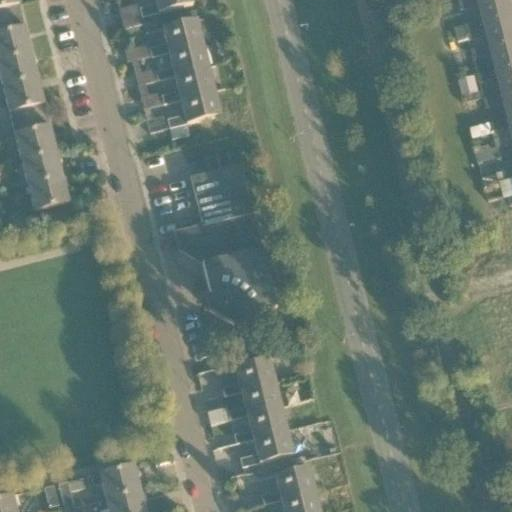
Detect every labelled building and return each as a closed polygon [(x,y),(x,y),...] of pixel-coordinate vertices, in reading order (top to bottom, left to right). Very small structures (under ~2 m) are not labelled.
[(2,11),(19,7),(17,0),(0,0),(0,37),(8,36),(2,11)] [(139,11),(141,20),(192,7),(190,0),(154,0),(156,7),(139,11)] [(479,0),(442,0),(437,1),(443,24),(483,14),(479,0)] [(0,63),(31,56),(19,7),(2,11),(8,36),(0,37),(0,63)] [(483,14),(443,24),(449,46),(489,36),(483,14)] [(161,33),(159,23),(144,27),(146,37),(161,33)] [(169,55),(202,47),(196,23),(163,31),(167,47),(149,51),(152,60),(169,56),(169,55)] [(489,36),(449,46),(454,68),(495,58),(489,36)] [(175,79),(208,71),(202,47),(169,55),(169,56),(173,71),(155,75),(158,84),(175,80),(175,79)] [(0,77),(3,90),(37,81),(31,56),(0,63),(0,77)] [(495,58),(454,68),(460,91),(500,81),(495,58)] [(180,102),(214,94),(208,71),(175,79),(175,80),(178,94),(161,98),(164,108),(181,104),(180,102)] [(26,110),(44,106),(37,81),(3,90),(16,139),(33,135),(26,110)] [(500,81),(460,91),(466,113),(506,103),(500,81)] [(169,131),(185,127),(220,118),(214,94),(180,102),(181,104),(184,118),(167,122),(169,131)] [(506,103),(466,113),(471,136),(511,125),(506,103)] [(22,164),(56,156),(44,106),(26,110),(33,135),(16,139),(22,164)] [(511,127),(511,125),(471,136),(477,158),(511,149),(511,127)] [(185,127),(169,131),(168,132),(171,143),(188,138),(185,127)] [(511,149),(477,158),(483,180),(511,172),(511,149)] [(240,167),(237,153),(194,164),(197,178),(240,167)] [(28,189),(62,181),(56,156),(22,164),(28,189)] [(262,251),(241,167),(190,180),(202,229),(175,236),(180,253),(203,266),(211,298),(206,300),(209,312),(236,329),(243,327),(241,320),(277,310),(273,295),(262,251)] [(511,172),(483,180),(488,203),(511,196),(511,172)] [(34,214),(69,206),(62,181),(28,189),(34,214)] [(65,224),(63,212),(35,219),(38,231),(65,224)] [(236,371),(240,386),(222,391),(225,400),(242,395),(275,386),(269,362),(236,371)] [(248,419),(281,410),(275,386),(242,395),(246,410),(228,415),(230,424),(248,419)] [(254,442),(287,434),(281,410),(248,419),(252,434),(234,438),(237,447),(254,443),(254,442)] [(243,471),(294,458),(287,434),(254,442),(254,443),(258,458),(240,462),(243,471)] [(140,495),(134,469),(90,480),(92,489),(102,486),(107,503),(140,495)] [(275,479),(276,480),(279,495),(262,499),(264,508),(282,503),(315,494),(309,470),(275,479)] [(83,482),(68,485),(71,495),(85,492),(83,482)] [(71,495),(68,485),(59,488),(64,507),(73,505),(71,495)] [(54,489),(45,491),(50,511),(59,509),(54,489)] [(319,511),(315,494),(282,503),(283,511),(319,511)] [(108,511),(144,511),(140,495),(107,503),(108,511)] [(0,511),(16,511),(13,499),(0,502),(0,511)]
